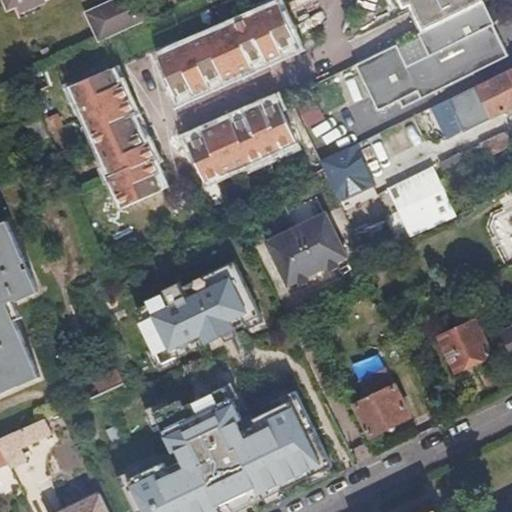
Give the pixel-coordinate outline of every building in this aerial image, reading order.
[(7,0),(11,10),(21,6),(23,12),(50,0),(7,0)] [(100,42),(148,20),(138,0),(121,0),(88,15),(100,42)] [(427,30),(485,3),(483,0),(400,0),(405,9),(415,4),(427,30)] [(496,25),(485,3),(427,30),(418,35),(428,56),(407,66),(397,45),(355,66),(378,112),(399,102),(402,110),(449,87),(449,82),(459,82),(460,77),(471,77),(471,70),(483,71),(484,64),(495,65),(495,58),(506,59),(508,58),(498,35),(493,37),(489,28),(496,25)] [(281,38),(292,33),(280,6),(160,59),(172,86),(184,81),(183,78),(187,76),(195,93),(209,86),(203,72),(214,68),(213,65),(217,63),(225,79),(252,67),(245,51),(250,49),(251,51),(261,47),(268,60),(282,54),(274,38),(279,35),(281,38)] [(298,47),(292,33),(281,38),(279,35),(274,38),(282,54),(298,47)] [(252,67),(268,60),(261,47),(251,51),(250,49),(245,51),(252,67)] [(203,72),(209,86),(225,79),(217,63),(213,65),(214,68),(203,72)] [(114,68),(101,74),(106,86),(103,87),(105,92),(122,84),(114,68)] [(464,132),(511,108),(511,69),(477,87),(480,93),(484,101),(455,114),(464,132)] [(124,207),(152,195),(147,183),(143,184),(141,179),(158,172),(152,158),(154,157),(148,144),(132,151),(130,147),(133,145),(128,134),(123,122),(120,124),(118,119),(134,112),(122,84),(105,92),(103,87),(106,86),(101,74),(74,86),(113,176),(111,177),(124,207)] [(184,81),(172,86),(179,100),(195,93),(187,76),(183,78),(184,81)] [(451,107),(480,93),(477,87),(447,101),(451,107)] [(272,118),(283,113),(277,100),(261,107),(268,123),(273,121),(272,118)] [(296,141),(283,113),(272,118),(273,121),(268,123),(261,107),(247,113),(253,127),(242,131),(243,134),(239,137),(231,120),(204,132),(211,149),(207,151),(205,148),(194,153),(206,181),(296,141)] [(141,128),(134,112),(118,119),(120,124),(123,122),(128,134),(141,128)] [(253,127),(247,113),(231,120),(239,137),(243,134),(242,131),(253,127)] [(394,127),(384,132),(389,143),(398,138),(394,127)] [(132,151),(148,144),(141,128),(128,134),(133,145),(130,147),(132,151)] [(188,140),(194,153),(205,148),(207,151),(211,149),(204,132),(188,140)] [(479,147),(511,137),(509,132),(478,146),(479,147)] [(511,146),(511,138),(511,137),(479,147),(484,159),(511,146)] [(484,159),(479,147),(470,149),(476,163),(484,159)] [(470,149),(441,163),(447,176),(461,170),(476,163),(470,149)] [(321,163),(326,175),(345,166),(340,154),(321,163)] [(461,170),(447,176),(439,180),(445,194),(467,184),(461,170)] [(147,183),(152,195),(165,189),(158,172),(141,179),(143,184),(147,183)] [(411,233),(454,214),(448,201),(405,219),(411,233)] [(288,287),(298,283),(308,278),(327,268),(337,264),(347,259),(326,214),(267,243),(288,287)] [(19,302),(39,293),(8,222),(0,224),(0,395),(5,394),(4,393),(20,385),(21,387),(40,378),(8,303),(17,299),(19,302)] [(339,268),(337,264),(327,268),(330,272),(339,268)] [(466,264),(448,272),(459,295),(477,287),(476,283),(466,264)] [(159,370),(255,323),(229,271),(176,296),(173,290),(159,297),(162,303),(133,317),(159,370)] [(308,278),(298,283),(300,287),(310,282),(308,278)] [(491,356),(475,321),(440,337),(457,372),(491,356)] [(511,328),(500,334),(511,357),(511,328)] [(403,362),(410,360),(397,334),(380,343),(383,348),(394,343),(403,362)] [(100,395),(124,383),(118,369),(93,380),(100,395)] [(371,436),(410,417),(387,370),(360,383),(367,399),(356,405),(371,436)] [(133,511),(236,511),(325,469),(289,395),(234,422),(221,395),(178,415),(173,405),(152,416),(170,453),(117,478),(133,511)] [(0,445),(5,456),(22,449),(53,434),(46,419),(0,440),(0,445)] [(0,467),(9,464),(5,456),(0,445),(0,467)] [(9,464),(10,467),(27,460),(22,449),(5,456),(9,464)] [(109,511),(101,493),(62,511),(109,511)]
